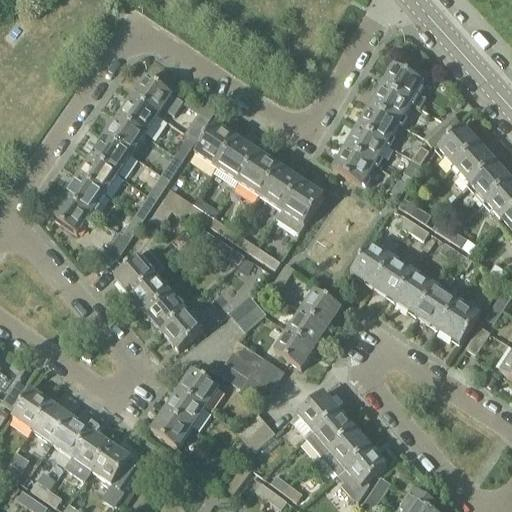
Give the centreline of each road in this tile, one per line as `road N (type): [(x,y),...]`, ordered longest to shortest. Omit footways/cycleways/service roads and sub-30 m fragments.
road 1 (residential): [(5,213),(115,54),(135,38),(159,40),(291,126),(307,128),(391,0)]
road 2 (residential): [(0,318),(117,400),(136,375),(5,213)]
road 3 (residential): [(511,432),(396,357),(385,356),(372,376),(487,511)]
road 4 (tertiary): [(511,110),(411,0)]
